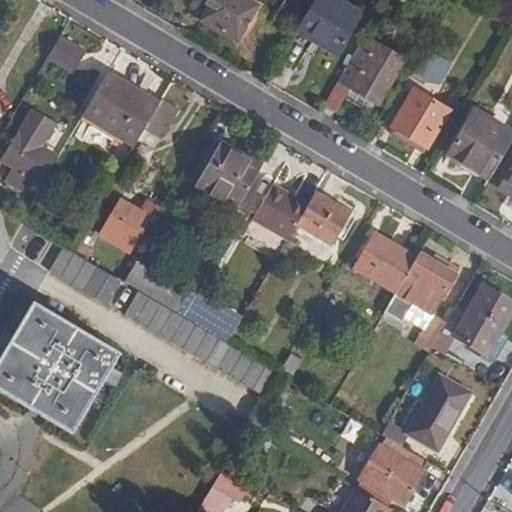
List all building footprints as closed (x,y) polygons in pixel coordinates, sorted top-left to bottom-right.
[(236,42),(256,7),(244,0),(207,0),(205,4),(209,7),(200,19),(236,42)] [(301,7),(289,0),(283,0),(273,19),(287,27),(301,7)] [(360,13),(338,0),(311,0),(298,23),(321,36),(317,41),(336,52),(360,13)] [(403,61),(363,36),(338,78),(378,102),(403,61)] [(57,39),(47,58),(69,69),(79,53),(57,39)] [(425,49),(410,74),(422,81),(437,56),(425,49)] [(158,106),(159,104),(109,74),(84,116),(134,146),(142,132),(158,106)] [(444,110),(413,90),(391,127),(423,147),(444,110)] [(172,116),(158,106),(142,132),(155,140),(172,116)] [(35,172),(46,178),(62,152),(45,141),(58,120),(39,108),(10,156),(18,161),(11,173),(28,184),(35,172)] [(449,154),(490,178),(511,139),(511,132),(474,111),(449,154)] [(237,208),(261,168),(220,144),(196,184),(237,208)] [(511,168),(500,189),(511,195),(511,168)] [(294,227),(307,206),(272,184),(252,218),(287,240),(294,227)] [(348,215),(314,194),(307,206),(294,227),(329,247),(348,215)] [(147,217),(143,215),(119,201),(99,234),(127,252),(147,217)] [(158,223),(165,212),(150,202),(143,215),(147,217),(158,223)] [(92,216),(72,250),(80,255),(100,221),(92,216)] [(397,292),(417,257),(377,233),(356,268),(397,292)] [(63,247),(53,263),(111,298),(121,281),(63,247)] [(409,298),(434,313),(457,274),(421,252),(417,257),(397,292),(374,330),(383,335),(390,324),(386,322),(391,313),(398,318),(409,298)] [(235,261),(223,254),(208,278),(221,285),(235,261)] [(175,311),(188,290),(136,260),(124,280),(175,311)] [(511,313),(511,305),(484,288),(455,337),(487,356),(511,313)] [(175,311),(192,321),(192,320),(204,300),(188,290),(175,311)] [(192,320),(226,340),(239,320),(204,300),(192,320)] [(0,362),(0,385),(72,429),(116,354),(34,305),(0,362)] [(422,366),(433,348),(449,322),(434,313),(408,356),(422,366)] [(472,393),(443,374),(408,434),(437,451),(472,393)] [(349,418),(342,436),(355,442),(362,424),(349,418)] [(422,469),(427,460),(386,436),(360,478),(404,505),(425,470),(422,469)] [(197,511),(223,511),(233,496),(241,501),(252,482),(224,466),(197,511)] [(355,488),(340,511),(380,511),(384,506),(355,488)]
